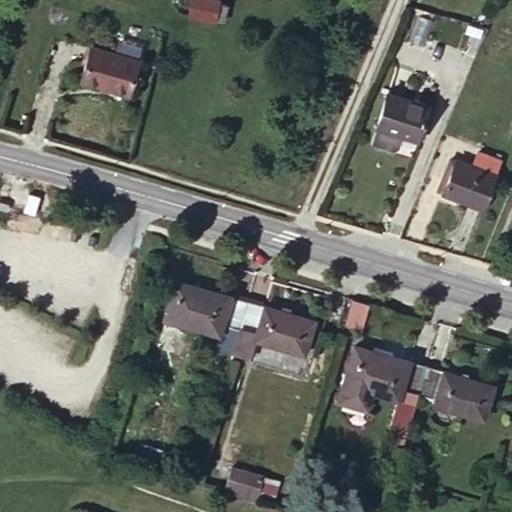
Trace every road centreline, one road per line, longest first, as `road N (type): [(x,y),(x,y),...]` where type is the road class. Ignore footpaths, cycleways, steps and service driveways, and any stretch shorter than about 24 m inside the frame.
road 1 (tertiary): [(0,155),(511,307)]
road 2 (unknown): [(392,0),(357,73),(260,228)]
